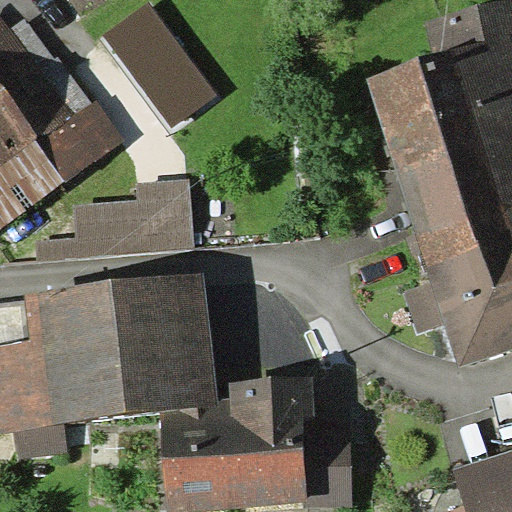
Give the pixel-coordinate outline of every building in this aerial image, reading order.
[(370,89),(418,241),(503,213),(511,210),(511,5),(425,33),(436,68),(370,89)] [(154,8),(109,39),(175,134),(220,103),(154,8)] [(0,221),(56,181),(29,145),(61,121),(0,38),(0,221)] [(140,257),(188,253),(183,188),(135,192),(140,257)] [(418,241),(432,280),(509,254),(511,252),(511,238),(503,213),(418,241)] [(511,261),(509,254),(432,280),(460,365),(511,348),(511,261)] [(178,375),(168,290),(0,309),(0,436),(159,417),(160,432),(158,432),(163,511),(209,511),(301,505),(344,504),(343,444),(299,445),(299,394),(235,399),(238,426),(206,428),(200,373),(178,375)] [(511,511),(511,495),(466,510),(467,511),(511,511)]
